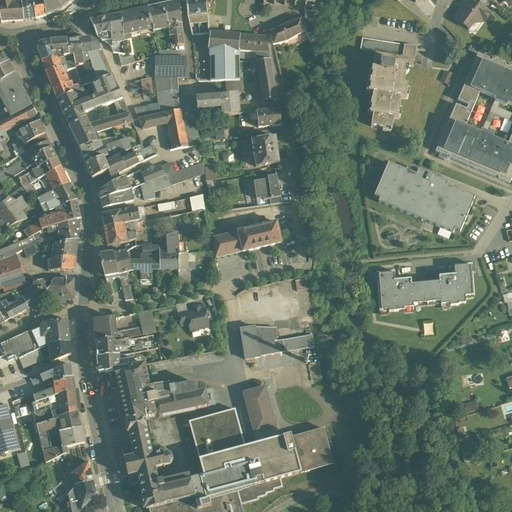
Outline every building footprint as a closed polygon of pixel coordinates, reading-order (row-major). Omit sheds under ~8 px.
[(0,0),(0,19),(1,23),(24,22),(21,2),(18,3),(17,0),(0,0)] [(20,0),(21,2),(24,22),(35,19),(32,2),(31,0),(20,0)] [(41,0),(35,0),(36,1),(32,2),(35,19),(46,17),(41,0)] [(41,0),(46,17),(53,15),(61,12),(67,7),(72,2),(73,0),(41,0)] [(195,0),(189,0),(186,0),(188,16),(189,24),(195,23),(198,23),(199,23),(197,15),(198,15),(195,0)] [(205,0),(195,0),(198,15),(207,14),(205,0)] [(263,0),(263,6),(265,6),(265,3),(273,3),(273,6),(275,6),(275,3),(283,3),(283,7),(285,7),(285,4),(294,4),(294,8),(296,8),(296,4),(304,5),(304,8),(313,8),(313,7),(315,7),(314,5),(317,2),(319,3),(319,2),(317,1),(317,0),(263,0)] [(483,8),(472,0),(464,0),(461,5),(464,8),(455,19),(467,29),(471,24),(478,23),(480,19),(483,22),(490,13),(483,8)] [(162,5),(169,29),(169,30),(170,36),(176,36),(176,44),(184,44),(180,1),(162,5)] [(162,5),(148,8),(153,31),(163,30),(169,29),(162,5)] [(139,10),(121,14),(123,40),(128,39),(127,35),(153,29),(153,33),(154,33),(153,31),(148,8),(139,10)] [(304,13),(304,18),(306,17),(311,27),(323,18),(320,13),(304,13)] [(121,14),(109,16),(112,46),(111,46),(113,52),(115,53),(124,54),(123,40),(121,14)] [(109,16),(90,20),(97,37),(102,41),(105,41),(111,46),(112,46),(109,16)] [(304,18),(269,33),(272,44),(286,42),(306,31),(311,27),(306,17),(304,18)] [(208,22),(199,23),(202,35),(209,35),(208,22)] [(198,23),(195,23),(196,28),(190,29),(192,36),(202,35),(199,23),(198,23)] [(312,29),(306,33),(308,39),(307,40),(310,44),(317,40),(312,29)] [(238,52),(239,36),(219,34),(210,33),(208,49),(210,49),(210,82),(223,82),(239,81),(238,52)] [(238,52),(254,54),(268,56),(266,39),(239,36),(238,52)] [(96,44),(90,39),(88,38),(83,39),(84,47),(86,54),(88,54),(90,60),(92,71),(93,71),(108,66),(104,58),(96,44)] [(416,47),(362,38),(360,50),(375,52),(407,57),(414,59),(416,47)] [(80,39),(66,40),(68,56),(75,55),(76,58),(83,57),(82,55),(83,55),(82,48),(81,48),(80,39)] [(63,41),(58,41),(60,52),(63,51),(63,57),(68,56),(66,40),(63,41)] [(58,41),(49,42),(52,53),(60,52),(58,41)] [(49,42),(42,43),(39,44),(38,45),(37,47),(37,49),(42,61),(58,58),(59,60),(64,59),(63,57),(63,51),(60,52),(52,53),(49,42)] [(407,57),(375,52),(372,69),(371,74),(372,74),(371,80),(370,80),(369,86),(370,86),(369,92),(368,92),(368,93),(373,94),(400,98),(405,99),(406,98),(405,98),(405,92),(407,92),(407,87),(403,86),(404,79),(405,74),(404,73),(405,68),(406,68),(406,67),(405,66),(407,57)] [(254,54),(259,82),(272,80),(268,56),(254,54)] [(498,178),(498,179),(509,184),(511,177),(511,66),(508,68),(506,67),(504,63),(501,64),(498,64),(497,60),(493,61),(492,61),(491,62),(489,61),(489,60),(478,55),(457,101),(468,106),(466,110),(455,105),(435,152),(447,157),(447,156),(450,157),(449,158),(495,178),(496,177),(498,178)] [(133,56),(125,57),(119,57),(121,66),(135,62),(133,56)] [(167,57),(155,57),(155,78),(178,79),(187,79),(185,57),(178,57),(167,57)] [(58,58),(42,61),(46,72),(60,69),(62,69),(65,68),(66,68),(65,64),(64,59),(59,60),(58,58)] [(90,60),(82,62),(84,68),(76,70),(80,81),(81,87),(91,84),(97,82),(97,81),(93,71),(92,71),(90,60)] [(8,63),(0,67),(0,81),(14,73),(8,62),(8,63)] [(74,62),(65,64),(66,68),(65,68),(66,72),(67,71),(76,70),(74,62)] [(60,69),(46,72),(52,88),(68,85),(64,74),(67,72),(67,71),(66,72),(65,68),(62,69),(60,69)] [(0,97),(0,98),(21,86),(14,73),(0,81),(0,97)] [(112,76),(97,81),(97,82),(91,84),(96,98),(91,100),(95,110),(114,103),(122,100),(123,100),(112,76)] [(143,95),(157,94),(155,78),(140,80),(143,95)] [(178,79),(155,78),(157,94),(178,91),(178,79)] [(272,80),(259,82),(264,112),(278,111),(272,80)] [(241,96),(239,81),(223,82),(225,97),(236,96),(241,96)] [(68,85),(52,88),(57,99),(78,91),(77,86),(72,88),(71,84),(68,85)] [(21,86),(0,98),(8,112),(11,118),(32,106),(21,86)] [(57,99),(69,126),(87,120),(85,114),(95,110),(91,100),(87,101),(82,90),(81,90),(57,99)] [(178,91),(157,94),(158,104),(160,115),(166,114),(179,111),(179,101),(178,91)] [(400,98),(373,94),(371,101),(370,106),(371,106),(370,112),(369,112),(369,113),(370,114),(373,115),(394,118),(397,119),(397,118),(398,118),(398,117),(397,117),(398,111),(399,111),(400,106),(399,105),(400,98)] [(225,97),(196,100),(197,110),(206,109),(216,109),(220,108),(220,110),(222,110),(222,112),(222,117),(238,115),(236,96),(225,97)] [(122,100),(114,103),(120,117),(128,114),(122,100)] [(196,100),(179,101),(179,111),(180,111),(182,121),(197,119),(198,119),(197,110),(196,100)] [(160,115),(158,104),(147,106),(148,107),(150,117),(160,115)] [(0,142),(7,138),(4,133),(37,115),(32,106),(11,118),(0,123),(0,142)] [(148,107),(134,109),(138,120),(150,117),(148,107)] [(206,109),(197,110),(198,119),(206,118),(206,109)] [(179,111),(166,114),(168,124),(170,134),(184,130),(182,121),(180,111),(179,111)] [(264,112),(257,113),(257,121),(258,129),(281,127),(279,111),(278,111),(264,112)] [(120,117),(93,125),(96,133),(133,123),(129,114),(128,114),(120,117)] [(150,117),(138,120),(142,129),(168,124),(166,114),(160,115),(150,117)] [(250,122),(257,121),(257,114),(249,115),(250,122)] [(394,118),(373,115),(371,126),(379,128),(384,129),(384,128),(390,129),(390,130),(391,130),(391,129),(392,129),(394,118)] [(197,130),(197,119),(182,121),(184,130),(186,142),(199,140),(197,130)] [(87,120),(69,126),(79,148),(97,142),(93,135),(96,133),(93,125),(90,127),(87,120)] [(40,122),(18,133),(21,138),(18,139),(19,141),(13,144),(13,146),(15,150),(30,143),(46,135),(40,122)] [(184,130),(170,134),(173,151),(187,149),(186,142),(184,130)] [(46,135),(30,143),(33,149),(48,141),(46,135)] [(274,138),(252,141),(256,168),(278,164),(274,138)] [(33,149),(28,152),(31,159),(32,159),(52,148),(48,141),(33,149)] [(97,142),(79,148),(86,165),(104,158),(124,152),(120,141),(104,147),(102,147),(100,142),(97,142)] [(152,147),(147,149),(151,159),(156,156),(152,147)] [(52,148),(32,159),(35,164),(37,168),(45,165),(56,159),(52,148)] [(147,149),(134,155),(138,164),(151,159),(147,149)] [(22,150),(14,153),(16,158),(19,157),(24,154),(22,150)] [(21,161),(23,164),(29,160),(25,153),(24,154),(19,157),(21,161)] [(134,155),(124,160),(123,156),(120,158),(124,163),(124,164),(128,169),(138,164),(134,155)] [(104,158),(86,165),(92,179),(108,171),(111,179),(128,169),(124,164),(124,163),(120,158),(117,158),(106,163),(104,158)] [(32,159),(31,159),(29,160),(23,164),(26,170),(35,164),(32,159)] [(56,159),(45,165),(46,168),(47,168),(50,174),(60,167),(56,159)] [(23,164),(21,161),(5,171),(10,180),(26,170),(23,164)] [(203,163),(179,171),(182,182),(204,175),(203,163)] [(379,202),(453,233),(454,230),(460,232),(475,198),(447,186),(448,183),(418,171),(416,175),(388,163),(374,196),(380,199),(379,202)] [(152,169),(147,171),(148,173),(142,175),(145,184),(150,182),(166,176),(166,175),(167,175),(174,173),(171,164),(153,171),(152,169)] [(60,167),(50,174),(47,168),(46,168),(45,165),(37,168),(32,171),(18,181),(22,186),(26,192),(28,197),(35,193),(31,184),(40,179),(47,194),(52,192),(46,182),(63,173),(60,167)] [(5,171),(2,166),(0,167),(0,181),(2,185),(10,180),(5,171)] [(174,173),(167,175),(168,176),(171,186),(182,182),(179,171),(174,173)] [(63,173),(46,182),(52,192),(69,184),(63,173)] [(168,176),(150,182),(153,190),(154,191),(154,192),(171,186),(168,176)] [(268,180),(253,182),(256,200),(270,198),(270,199),(280,198),(279,190),(278,191),(276,177),(267,178),(268,180)] [(123,178),(116,182),(97,193),(100,200),(129,191),(123,178)] [(153,190),(150,182),(145,184),(140,186),(143,200),(155,199),(154,192),(154,191),(153,190)] [(47,194),(37,199),(43,210),(47,209),(48,212),(45,213),(45,214),(56,209),(76,201),(69,184),(52,192),(47,194)] [(21,196),(26,192),(22,186),(7,196),(8,198),(16,201),(21,196)] [(0,205),(3,202),(8,198),(7,196),(4,189),(0,191),(0,205)] [(129,191),(100,200),(102,209),(134,201),(132,191),(129,191)] [(21,196),(27,206),(31,203),(28,197),(26,192),(21,196)] [(202,195),(189,199),(192,214),(204,211),(202,195)] [(8,198),(3,202),(18,223),(27,219),(22,211),(27,207),(27,206),(21,196),(16,201),(8,198)] [(76,201),(56,209),(58,214),(40,221),(39,222),(42,230),(81,219),(76,201)] [(18,223),(3,202),(0,205),(0,217),(8,228),(18,223)] [(174,202),(157,205),(158,212),(175,209),(174,202)] [(137,209),(102,215),(104,228),(139,222),(137,209)] [(144,223),(145,230),(166,227),(167,229),(173,228),(171,217),(144,223)] [(81,219),(42,230),(42,231),(41,232),(43,240),(53,237),(54,242),(60,241),(61,244),(78,241),(81,219)] [(39,222),(25,233),(29,239),(41,232),(42,231),(42,230),(39,222)] [(139,222),(104,228),(107,247),(135,241),(136,240),(135,232),(145,230),(144,223),(140,224),(139,222)] [(255,228),(260,249),(281,244),(276,223),(255,228)] [(255,228),(237,232),(242,252),(242,253),(260,249),(255,228)] [(29,239),(0,250),(0,260),(11,256),(23,250),(34,245),(36,250),(40,249),(39,244),(44,242),(43,240),(41,232),(30,239),(29,239)] [(237,232),(212,238),(215,258),(242,252),(237,232)] [(177,235),(166,237),(167,247),(168,256),(178,256),(178,255),(179,255),(177,235)] [(61,244),(56,245),(56,246),(53,247),(51,260),(59,258),(76,258),(78,241),(61,244)] [(34,245),(23,250),(26,258),(37,253),(36,250),(34,245)] [(150,245),(142,246),(143,250),(144,257),(157,257),(158,256),(157,253),(159,252),(158,247),(152,247),(150,245)] [(167,247),(158,247),(159,252),(157,253),(158,256),(157,257),(157,263),(157,271),(178,271),(179,270),(178,256),(168,256),(167,247)] [(126,252),(113,254),(118,275),(133,271),(131,263),(129,262),(126,252)] [(113,254),(100,255),(103,265),(102,266),(105,277),(112,276),(118,275),(113,254)] [(194,254),(186,255),(186,263),(194,263),(194,254)] [(179,255),(178,255),(178,256),(179,270),(186,270),(186,263),(186,255),(179,255)] [(11,257),(0,261),(0,267),(15,262),(13,256),(11,257)] [(76,258),(59,258),(51,260),(48,262),(48,271),(50,272),(74,270),(76,258)] [(15,262),(0,267),(0,289),(3,288),(23,282),(23,281),(21,274),(24,273),(22,267),(19,268),(17,262),(15,262)] [(157,263),(131,263),(133,271),(137,271),(140,271),(151,271),(157,271),(157,263)] [(394,271),(376,272),(379,311),(413,309),(413,303),(441,301),(441,306),(458,305),(458,303),(465,303),(465,296),(474,295),(472,264),(454,266),(455,275),(439,276),(439,282),(411,284),(411,278),(395,280),(394,271)] [(179,270),(178,271),(178,290),(187,288),(187,280),(186,270),(179,270)] [(152,280),(151,271),(140,271),(140,280),(152,280)] [(117,286),(115,278),(112,279),(112,276),(105,277),(107,285),(109,284),(110,287),(117,286)] [(23,282),(3,288),(6,294),(16,290),(18,294),(30,288),(27,279),(23,281),(23,282)] [(60,280),(53,281),(51,283),(51,288),(50,288),(44,295),(47,298),(54,298),(54,293),(61,294),(60,280)] [(73,280),(60,280),(61,294),(54,293),(54,298),(73,300),(73,280)] [(306,280),(295,282),(297,293),(308,291),(306,280)] [(50,288),(42,281),(34,285),(35,286),(33,287),(37,291),(22,299),(29,310),(34,307),(44,295),(50,288)] [(33,287),(19,294),(22,299),(37,291),(33,287)] [(129,288),(127,289),(128,294),(124,295),(126,302),(133,300),(129,288)] [(22,299),(19,294),(18,295),(16,291),(11,293),(16,302),(8,306),(6,303),(1,305),(9,320),(29,310),(22,299)] [(118,291),(112,293),(115,304),(121,303),(118,291)] [(0,315),(4,322),(4,323),(9,320),(1,305),(0,305),(0,315)] [(187,312),(178,314),(181,327),(189,325),(191,332),(193,338),(200,336),(199,330),(208,328),(206,319),(207,319),(210,317),(209,314),(206,313),(205,313),(204,310),(200,311),(199,307),(193,308),(194,312),(187,313),(187,312)] [(141,327),(142,336),(155,333),(150,311),(138,314),(139,320),(141,327)] [(131,322),(139,320),(138,314),(130,316),(131,322)] [(114,319),(93,321),(95,342),(116,341),(115,337),(115,332),(114,319)] [(67,321),(47,323),(49,344),(69,343),(67,321)] [(40,327),(10,340),(18,357),(18,358),(36,350),(49,344),(47,323),(40,327)] [(115,332),(115,337),(118,336),(119,340),(142,336),(141,327),(115,332)] [(255,328),(240,330),(245,361),(260,358),(259,357),(257,345),(255,328)] [(274,329),(255,328),(257,345),(277,342),(275,329),(274,329)] [(312,336),(283,341),(285,353),(314,348),(312,336)] [(18,357),(10,340),(1,345),(8,361),(18,357)] [(117,343),(95,345),(97,358),(119,356),(118,351),(129,349),(127,341),(117,343)] [(277,342),(257,345),(259,357),(285,353),(283,341),(277,342)] [(69,343),(49,344),(51,364),(70,355),(69,343)] [(36,350),(18,358),(23,369),(41,361),(36,350)] [(119,356),(97,358),(98,373),(113,371),(134,367),(133,360),(119,363),(119,356)] [(317,363),(310,364),(308,366),(311,381),(313,382),(321,381),(320,381),(319,375),(320,375),(319,375),(318,369),(319,369),(318,369),(317,363),(318,363),(317,363)] [(134,367),(113,371),(115,380),(116,380),(125,422),(124,422),(127,435),(129,434),(132,448),(122,450),(124,459),(117,461),(121,479),(128,477),(130,486),(139,484),(142,498),(141,498),(143,509),(145,509),(146,510),(148,510),(163,506),(163,505),(193,499),(194,503),(280,480),(333,465),(328,448),(332,447),(331,442),(327,443),(323,429),(291,438),(290,436),(278,439),(264,388),(245,393),(259,444),(245,448),(234,410),(188,423),(203,476),(189,480),(188,475),(158,482),(155,469),(156,469),(156,470),(157,469),(157,468),(163,467),(163,468),(164,468),(164,467),(165,467),(164,466),(170,465),(172,460),(171,455),(167,453),(162,454),(162,453),(161,453),(161,452),(160,452),(160,454),(154,455),(154,454),(153,454),(153,455),(152,455),(146,430),(147,430),(144,419),(156,416),(155,415),(158,417),(208,407),(205,392),(197,394),(195,384),(169,389),(169,388),(168,385),(149,389),(144,365),(134,367)] [(72,366),(52,372),(40,377),(43,383),(51,380),(50,377),(53,377),(53,384),(63,383),(63,380),(73,379),(72,366)] [(40,377),(31,382),(34,387),(43,383),(40,377)] [(73,379),(63,380),(63,383),(53,384),(54,390),(55,397),(59,395),(61,412),(51,413),(52,421),(59,419),(59,418),(77,412),(73,379)] [(54,390),(45,394),(47,400),(55,397),(54,390)] [(45,394),(34,398),(36,404),(47,400),(45,394)] [(47,400),(36,404),(32,406),(34,415),(49,409),(51,413),(61,412),(59,395),(55,397),(47,400)] [(467,407),(477,404),(476,399),(465,402),(467,407)] [(6,407),(0,408),(0,453),(18,449),(6,407)] [(36,427),(52,421),(51,413),(49,409),(34,415),(36,427)] [(77,412),(59,418),(59,419),(53,421),(52,421),(36,427),(38,434),(47,431),(61,427),(62,430),(62,432),(81,428),(77,412)] [(55,433),(62,430),(61,427),(47,431),(49,438),(56,435),(55,433)] [(81,428),(62,432),(64,440),(61,441),(62,447),(65,446),(66,448),(67,448),(84,444),(81,428)] [(47,431),(38,434),(40,440),(49,438),(47,431)] [(59,434),(56,435),(49,438),(52,450),(62,447),(61,441),(59,434)] [(42,452),(52,450),(49,438),(40,440),(42,452)] [(67,453),(67,448),(66,448),(65,446),(62,447),(52,450),(42,452),(45,464),(67,453)] [(88,463),(72,474),(73,479),(75,487),(92,482),(88,463)] [(45,464),(33,470),(43,491),(55,484),(45,464)] [(72,474),(63,481),(66,485),(73,479),(72,474)] [(60,483),(69,494),(75,487),(73,479),(66,485),(63,481),(60,483)] [(193,499),(163,505),(163,506),(148,510),(149,511),(242,511),(241,506),(258,501),(258,499),(266,497),(266,495),(274,492),(274,491),(282,488),(280,480),(194,503),(193,499)] [(92,482),(75,487),(69,494),(68,496),(71,511),(80,511),(92,499),(94,498),(95,494),(92,482)]
